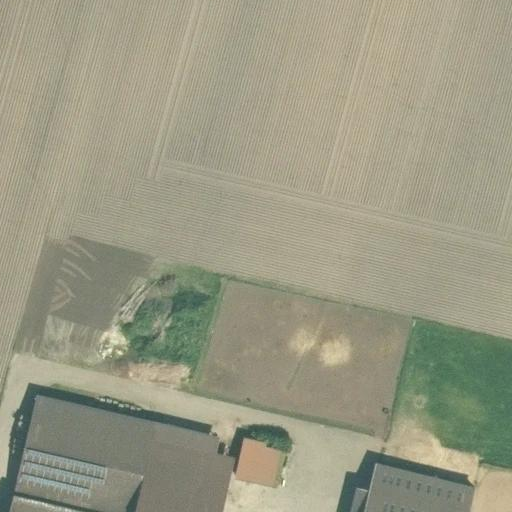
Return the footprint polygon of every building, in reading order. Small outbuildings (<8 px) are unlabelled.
[(48,391),(24,488),(121,511),(144,511),(167,420),(48,391)] [(167,420),(144,511),(230,511),(248,440),(167,420)] [(245,470),(281,478),(290,442),(253,433),(245,470)] [(476,511),(483,483),(384,459),(378,485),(371,511),(476,511)] [(358,511),(371,511),(378,485),(366,482),(358,511)] [(121,511),(24,488),(18,511),(121,511)]
